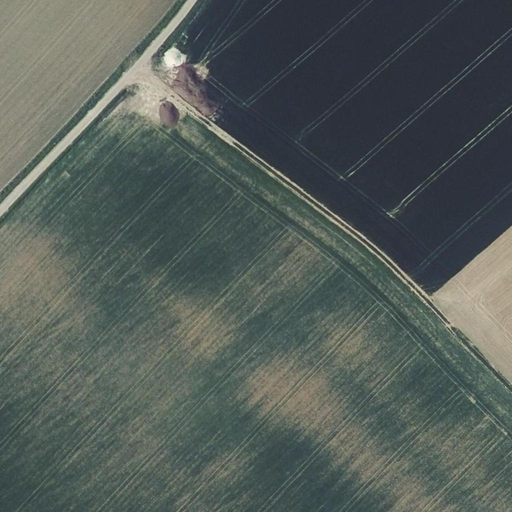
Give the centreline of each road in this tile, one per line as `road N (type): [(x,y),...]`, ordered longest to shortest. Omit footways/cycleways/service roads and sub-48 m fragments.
road 1 (track): [(511,388),(385,259),(136,67)]
road 2 (track): [(193,0),(0,211)]
